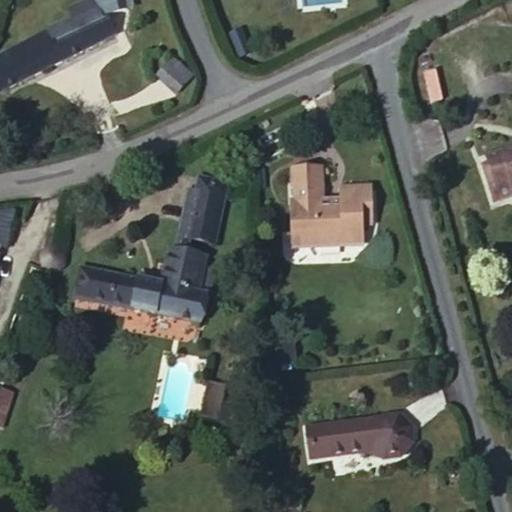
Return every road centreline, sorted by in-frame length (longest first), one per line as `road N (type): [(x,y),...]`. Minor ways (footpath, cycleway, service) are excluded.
road 1 (residential): [(380,39),(499,511)]
road 2 (residential): [(234,113),(66,171),(0,176)]
road 3 (residential): [(380,39),(234,113)]
road 4 (residential): [(234,113),(184,0)]
